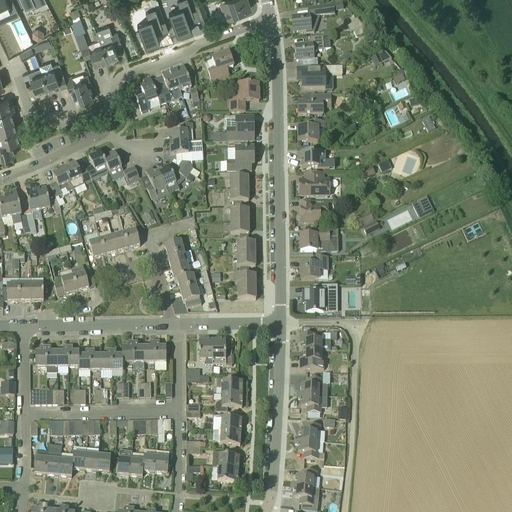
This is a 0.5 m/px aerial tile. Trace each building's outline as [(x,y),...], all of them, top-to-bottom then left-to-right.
[(0,0),(0,21),(13,15),(5,0),(0,0)] [(180,10),(169,14),(177,37),(192,32),(188,21),(194,18),(188,0),(183,0),(178,2),(180,10)] [(236,14),(250,9),(246,0),(228,0),(220,3),(226,20),(236,16),(236,14)] [(200,19),(207,17),(202,3),(195,5),(200,19)] [(294,34),(306,33),(306,35),(314,34),(320,17),(335,16),(334,5),(312,9),(313,17),(292,19),(294,34)] [(69,12),(72,19),(80,16),(77,9),(69,12)] [(139,40),(142,39),(145,48),(160,43),(156,32),(162,30),(155,10),(146,13),(148,21),(137,25),(139,32),(135,33),(139,40)] [(350,33),(361,27),(357,20),(346,26),(350,33)] [(41,28),(31,30),(33,40),(43,37),(41,28)] [(363,29),(354,33),(356,38),(365,35),(363,29)] [(115,49),(122,46),(118,35),(105,40),(102,31),(96,34),(100,43),(107,63),(112,61),(111,60),(118,57),(115,49)] [(83,32),(76,35),(84,60),(91,57),(94,66),(101,63),(102,65),(107,63),(100,43),(89,47),(88,45),(83,32)] [(314,52),(326,51),(324,36),(310,37),(310,42),(295,43),(297,62),(315,60),(314,52)] [(40,44),(32,47),(35,53),(43,50),(40,44)] [(19,54),(19,55),(23,62),(35,55),(31,47),(19,54)] [(385,53),(371,59),(375,68),(391,60),(385,53)] [(216,71),(207,74),(211,85),(228,79),(225,71),(233,69),(228,54),(212,60),(216,71)] [(67,87),(65,79),(59,64),(53,66),(52,65),(40,69),(42,74),(48,90),(52,88),(52,86),(58,84),(60,89),(67,87)] [(183,67),(172,72),(180,93),(191,89),(183,67)] [(302,90),(326,89),(325,69),(297,70),(297,83),(302,83),(302,90)] [(167,91),(161,93),(166,104),(166,105),(182,99),(180,93),(172,72),(161,76),(167,91)] [(42,92),(48,90),(42,74),(30,78),(35,93),(42,90),(42,92)] [(90,86),(92,86),(88,74),(80,77),(81,82),(74,85),(72,80),(71,77),(65,79),(67,87),(69,92),(76,90),(81,104),(82,103),(83,104),(86,103),(86,102),(93,99),(90,93),(92,92),(90,86)] [(402,75),(393,79),(396,85),(405,81),(402,75)] [(149,112),(147,105),(158,101),(160,106),(166,104),(161,93),(156,95),(151,79),(143,82),(144,87),(140,88),(144,98),(136,101),(141,115),(149,112)] [(229,100),(229,114),(245,114),(245,104),(259,104),(259,86),(237,86),(238,100),(229,100)] [(199,103),(196,90),(190,92),(192,105),(199,103)] [(322,109),(332,109),(332,96),(304,97),(304,103),(298,103),(298,117),(323,117),(322,109)] [(0,114),(14,111),(13,106),(9,107),(8,101),(0,102),(0,114)] [(407,109),(404,102),(397,105),(400,112),(407,109)] [(0,125),(13,122),(12,116),(15,115),(14,111),(0,114),(0,125)] [(253,136),(253,121),(226,121),(225,123),(225,131),(227,131),(227,135),(213,135),(213,144),(227,144),(248,144),(248,136),(253,136)] [(0,136),(20,131),(19,127),(15,128),(13,122),(0,125),(0,136)] [(320,144),(320,130),(325,130),(325,123),(308,123),(308,129),(298,129),(298,144),(320,144)] [(179,126),(179,127),(179,133),(169,133),(170,145),(188,144),(187,132),(193,132),(192,125),(179,126)] [(15,143),(15,144),(19,143),(17,137),(21,136),(20,131),(0,136),(0,140),(1,140),(3,147),(15,143)] [(17,149),(15,144),(15,143),(3,147),(0,147),(0,159),(15,156),(13,150),(17,149)] [(171,157),(176,156),(203,154),(202,143),(188,144),(170,145),(171,157)] [(325,154),(317,154),(317,149),(297,149),(298,158),(301,158),(301,169),(319,169),(319,171),(327,170),(328,169),(328,162),(325,163),(325,154)] [(229,174),(237,174),(241,174),(241,166),(253,166),(253,150),(235,150),(235,152),(228,152),(228,161),(226,161),(226,174),(229,174)] [(109,175),(106,168),(107,168),(103,160),(99,152),(94,154),(95,156),(88,159),(92,167),(86,170),(92,183),(98,180),(108,176),(107,175),(109,175)] [(129,186),(140,181),(139,180),(133,168),(123,172),(115,153),(110,156),(110,157),(103,160),(107,168),(106,168),(109,175),(113,183),(125,178),(129,186)] [(391,171),(387,162),(378,166),(382,175),(391,171)] [(182,163),(178,168),(190,175),(193,170),(182,163)] [(68,168),(68,166),(63,168),(74,191),(92,183),(86,170),(79,173),(75,165),(68,168)] [(55,199),(62,196),(63,198),(70,195),(69,193),(74,191),(63,168),(58,171),(59,172),(52,175),(56,184),(49,187),(55,199)] [(179,191),(168,168),(158,173),(168,196),(179,191)] [(186,181),(190,175),(178,168),(175,173),(186,181)] [(372,168),(362,172),(365,180),(375,175),(372,168)] [(147,177),(151,187),(146,190),(151,202),(157,200),(155,194),(157,193),(160,200),(169,197),(168,196),(158,173),(147,177)] [(229,174),(230,191),(248,191),(248,178),(241,178),(241,174),(237,174),(229,174)] [(299,198),(341,197),(341,180),(324,180),(324,175),(304,175),(304,183),(299,183),(299,198)] [(30,215),(32,214),(32,216),(26,217),(29,229),(30,235),(30,236),(36,235),(34,221),(42,220),(40,213),(36,192),(35,188),(25,190),(30,215)] [(46,190),(36,192),(40,213),(50,211),(46,190)] [(223,201),(224,191),(210,190),(209,200),(223,201)] [(233,207),(238,207),(242,207),(242,203),(248,203),(248,191),(230,191),(230,203),(233,203),(233,207)] [(12,219),(13,225),(13,227),(21,225),(23,231),(25,236),(30,235),(29,229),(26,217),(20,218),(20,217),(21,217),(17,196),(8,198),(12,219)] [(0,200),(0,213),(2,221),(12,219),(8,198),(0,200)] [(426,198),(418,202),(424,215),(432,210),(426,198)] [(59,208),(56,201),(50,204),(56,216),(61,213),(59,208)] [(313,203),(301,203),(301,211),(302,211),(302,225),(319,225),(319,215),(329,215),(329,205),(313,206),(313,203)] [(230,211),(230,223),(249,224),(248,211),(242,211),(242,207),(238,207),(233,207),(233,211),(230,211)] [(93,216),(94,218),(95,224),(101,222),(101,220),(106,219),(105,213),(93,216)] [(363,217),(358,220),(362,228),(374,222),(369,213),(363,216),(363,217)] [(375,222),(362,229),(367,238),(380,231),(375,222)] [(240,240),(244,240),(248,240),(248,236),(249,236),(249,224),(230,223),(230,236),(240,236),(240,240)] [(316,254),(329,254),(329,244),(338,244),(338,245),(338,231),(329,231),(316,231),(316,237),(300,237),(300,253),(316,253),(316,254)] [(140,248),(135,232),(124,235),(128,251),(140,248)] [(100,241),(105,258),(116,254),(112,238),(110,233),(99,236),(101,241),(100,241)] [(124,235),(112,238),(116,254),(128,251),(124,235)] [(236,244),(236,256),(244,256),(255,256),(255,244),(248,244),(248,240),(244,240),(240,240),(240,244),(236,244)] [(89,245),(93,261),(105,258),(100,241),(89,245)] [(168,259),(184,254),(181,242),(164,247),(168,259)] [(25,246),(27,252),(33,250),(31,244),(25,246)] [(66,254),(64,248),(45,253),(48,264),(57,261),(56,257),(66,254)] [(171,270),(187,266),(184,254),(168,259),(171,270)] [(255,256),(244,256),(236,256),(237,269),(240,269),(240,273),(249,273),(249,269),(255,269),(255,256)] [(301,281),(328,281),(327,259),(312,259),(312,266),(300,266),(301,281)] [(190,277),(187,266),(171,270),(174,282),(177,281),(193,277),(193,276),(190,277)] [(70,270),(71,272),(77,294),(95,289),(92,275),(85,277),(82,267),(70,270)] [(54,286),(57,299),(77,294),(71,272),(61,275),(62,280),(61,281),(61,284),(54,286)] [(206,273),(200,274),(204,286),(210,285),(206,273)] [(237,289),(246,289),(255,289),(255,277),(249,277),(249,273),(240,273),(240,277),(237,277),(237,289)] [(196,288),(193,277),(177,281),(180,293),(196,288)] [(347,278),(347,287),(355,287),(355,278),(347,278)] [(213,296),(210,285),(204,286),(207,298),(213,296)] [(2,290),(3,300),(3,303),(19,303),(19,286),(7,286),(7,290),(3,290),(2,290)] [(32,286),(19,286),(19,303),(32,303),(32,286)] [(43,303),(43,286),(32,286),(32,303),(43,303)] [(314,287),(314,288),(315,288),(315,293),(303,293),(303,301),(307,301),(307,307),(305,307),(305,313),(307,313),(307,314),(324,313),(324,305),(336,305),(336,288),(337,288),(337,287),(314,287)] [(201,307),(196,288),(180,293),(183,304),(185,304),(187,311),(201,307)] [(255,289),(246,289),(237,289),(237,302),(255,302),(255,289)] [(331,352),(331,341),(322,341),(322,335),(300,335),(300,345),(304,345),(304,352),(321,352),(331,352)] [(212,367),(212,342),(199,342),(199,363),(205,362),(205,367),(212,367)] [(225,342),(212,342),(212,367),(225,366),(225,367),(232,367),(232,354),(225,354),(225,342)] [(122,349),(122,357),(123,357),(123,365),(133,365),(133,344),(128,344),(128,349),(122,349)] [(138,344),(133,344),(133,365),(144,365),(144,349),(138,349),(138,344)] [(155,365),(155,344),(150,344),(150,349),(144,349),(144,365),(155,365)] [(159,344),(155,344),(155,365),(166,365),(166,361),(166,354),(166,349),(160,349),(159,344)] [(63,348),(63,353),(57,353),(57,370),(68,369),(68,348),(63,348)] [(72,348),(68,348),(68,369),(79,369),(78,357),(79,357),(79,353),(73,353),(72,348)] [(46,370),(46,349),(41,349),(41,354),(35,354),(35,370),(46,370)] [(47,376),(57,376),(57,370),(57,353),(51,354),(51,349),(46,349),(46,370),(47,376)] [(85,357),(79,357),(78,357),(79,369),(79,374),(90,373),(90,352),(85,352),(85,357)] [(101,373),(101,357),(94,357),(94,352),(90,352),(90,373),(101,373)] [(107,357),(101,357),(101,373),(112,373),(112,352),(107,352),(107,357)] [(116,357),(116,352),(112,352),(112,373),(123,373),(123,365),(123,357),(122,357),(116,357)] [(321,363),(321,352),(304,352),(304,360),(300,360),(299,371),(324,372),(324,363),(321,363)] [(222,396),(242,396),(242,383),(223,383),(223,381),(217,381),(217,389),(222,389),(222,396)] [(297,394),(297,397),(319,398),(319,388),(323,388),(323,381),(307,381),(307,387),(301,387),(301,394),(297,394)] [(30,407),(40,407),(46,407),(46,392),(30,393),(30,407)] [(46,407),(52,407),(58,407),(57,392),(46,392),(46,407)] [(228,409),(241,410),(242,396),(222,396),(222,402),(220,402),(218,403),(217,404),(216,405),(215,407),(215,409),(215,414),(227,414),(228,409)] [(327,398),(319,398),(297,397),(297,401),(301,401),(301,409),(307,409),(307,415),(321,415),(322,409),(324,409),(327,406),(327,398)] [(347,422),(347,410),(339,410),(338,422),(347,422)] [(240,433),(241,421),(221,419),(220,432),(240,433)] [(324,429),(334,429),(334,422),(325,421),(324,429)] [(87,423),(88,437),(100,437),(100,422),(87,423)] [(145,422),(133,422),(133,437),(145,437),(145,422)] [(157,422),(145,422),(145,437),(157,437),(157,422)] [(295,442),(317,444),(318,434),(320,434),(321,427),(306,426),(306,432),(299,432),(299,439),(295,439),(295,442)] [(220,446),(240,447),(240,433),(220,432),(220,446)] [(303,460),(319,462),(319,455),(316,455),(317,444),(295,442),(294,446),(298,446),(298,454),(304,454),(303,460)] [(0,463),(11,464),(12,450),(0,449),(0,463)] [(47,477),(49,453),(36,452),(34,476),(47,477)] [(156,458),(155,475),(167,476),(168,467),(169,461),(169,453),(157,452),(156,458)] [(49,453),(47,477),(59,478),(61,461),(61,455),(49,453)] [(130,478),(131,461),(132,453),(126,453),(126,461),(119,460),(117,477),(130,478)] [(238,471),(239,458),(224,457),(224,453),(214,453),(213,469),(218,469),(238,471)] [(72,471),(85,472),(86,455),(73,454),(72,462),(73,462),(72,471)] [(85,472),(97,473),(98,456),(86,455),(85,472)] [(109,475),(111,457),(98,456),(97,473),(109,475)] [(144,457),(143,462),(142,474),(143,474),(155,475),(156,458),(144,457)] [(73,462),(72,462),(61,461),(59,478),(72,479),(72,471),(73,462)] [(142,474),(143,462),(131,461),(130,478),(142,479),(143,474),(142,474)] [(238,471),(218,469),(217,483),(237,485),(238,471)] [(291,484),(291,488),(313,490),(314,480),(317,480),(317,473),(303,472),(302,478),(296,477),(295,485),(291,484)] [(299,506),(318,508),(320,490),(313,490),(291,488),(290,491),(294,492),(294,499),(300,500),(299,506)]
